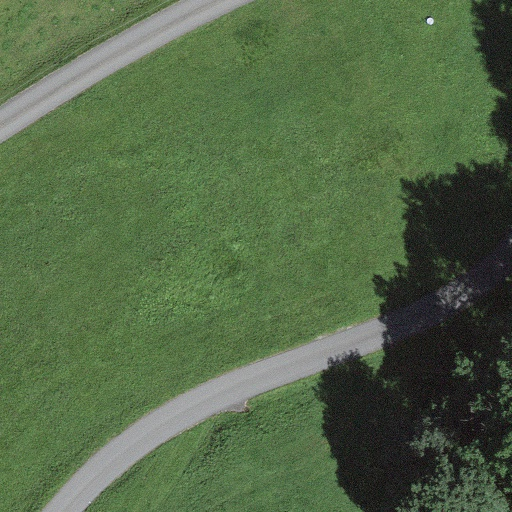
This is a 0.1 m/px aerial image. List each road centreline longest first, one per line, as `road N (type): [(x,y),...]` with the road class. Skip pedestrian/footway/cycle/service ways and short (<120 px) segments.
road 1 (unclassified): [(67,511),(121,453),(183,408),(431,314),(485,279),(511,247)]
road 2 (unclassified): [(222,0),(121,49),(0,126)]
